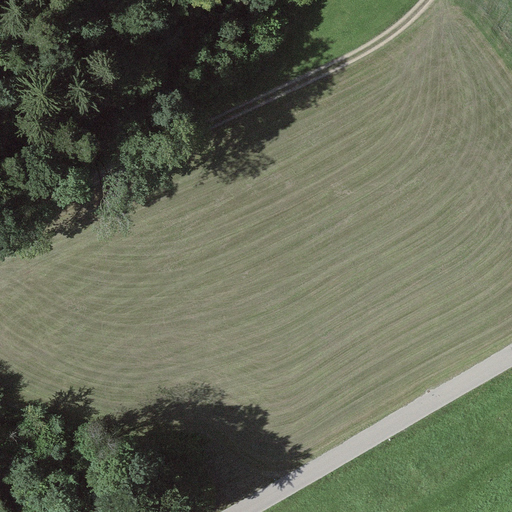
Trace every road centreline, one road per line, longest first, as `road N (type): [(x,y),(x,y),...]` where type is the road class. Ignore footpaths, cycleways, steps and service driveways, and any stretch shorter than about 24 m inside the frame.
road 1 (track): [(0,220),(189,139),(390,37),(426,0)]
road 2 (unclassified): [(511,358),(246,511)]
